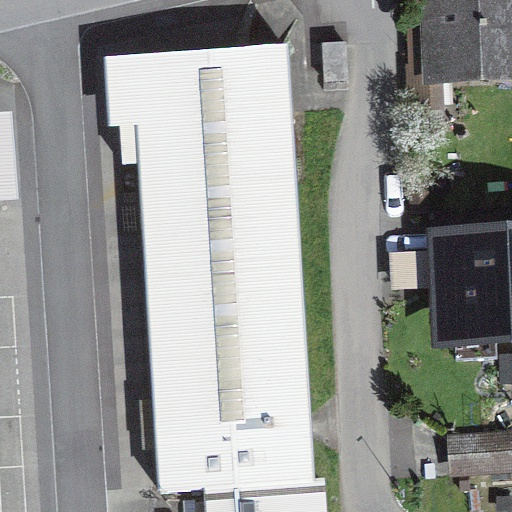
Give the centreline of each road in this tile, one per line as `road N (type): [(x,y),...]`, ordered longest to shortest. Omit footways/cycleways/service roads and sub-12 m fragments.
road 1 (residential): [(373,0),(378,68),(353,218),(376,511)]
road 2 (residential): [(44,0),(83,511)]
